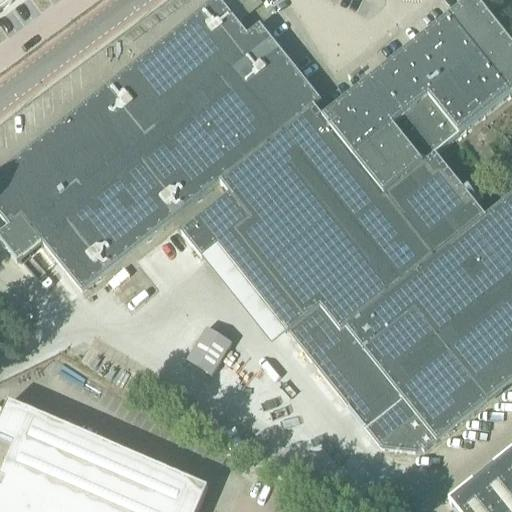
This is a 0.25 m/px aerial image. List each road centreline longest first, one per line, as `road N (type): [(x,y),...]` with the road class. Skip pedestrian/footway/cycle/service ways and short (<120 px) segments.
road 1 (unclassified): [(133,0),(0,101)]
road 2 (unclassified): [(511,416),(412,494)]
